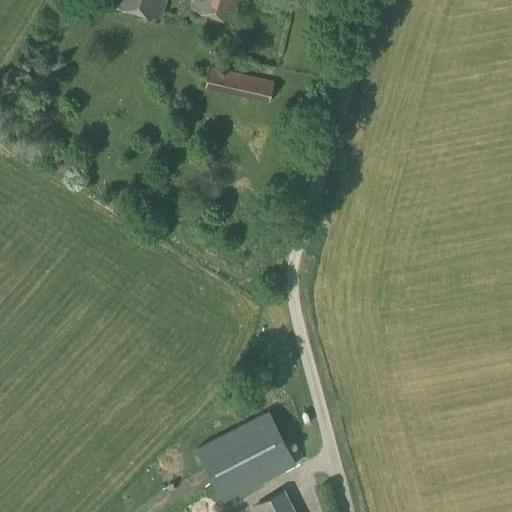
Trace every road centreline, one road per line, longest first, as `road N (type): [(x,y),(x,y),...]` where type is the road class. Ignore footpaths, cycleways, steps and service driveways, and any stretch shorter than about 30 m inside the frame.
road 1 (track): [(291,281),(361,0)]
road 2 (unclassified): [(349,511),(291,281)]
